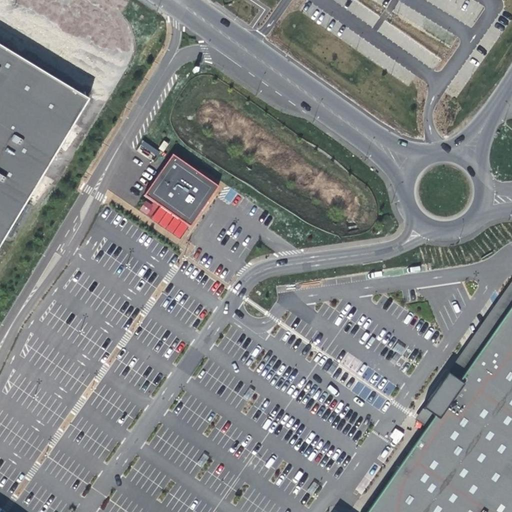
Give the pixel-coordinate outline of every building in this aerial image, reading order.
[(0,241),(69,126),(31,102),(46,77),(0,48),(0,241)] [(46,77),(31,102),(69,126),(84,100),(46,77)] [(158,149),(162,152),(168,145),(163,141),(158,149)] [(140,146),(156,157),(159,153),(143,142),(140,146)] [(143,196),(188,227),(217,187),(171,155),(143,196)] [(426,428),(434,416),(424,409),(447,376),(457,384),(511,305),(511,280),(414,420),(426,428)] [(511,511),(511,305),(457,384),(447,376),(424,409),(434,416),(426,428),(401,464),(399,463),(396,466),(398,468),(367,511),(511,511)] [(398,442),(403,434),(395,429),(390,438),(398,442)]
